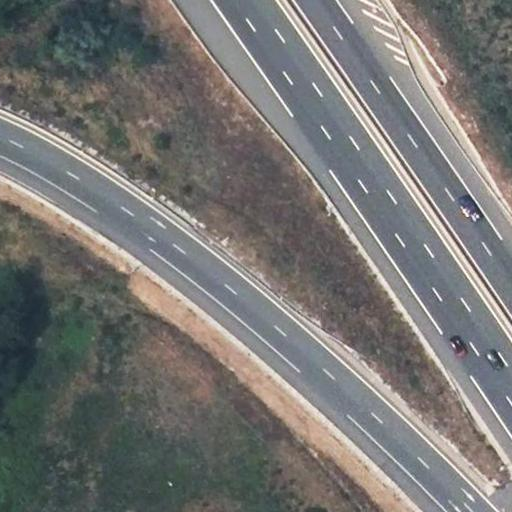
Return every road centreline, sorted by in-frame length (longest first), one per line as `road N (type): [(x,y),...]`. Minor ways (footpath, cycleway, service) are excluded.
road 1 (motorway): [(0,141),(127,212),(235,293),(376,414),(474,511)]
road 2 (motorway): [(244,0),(511,389)]
road 3 (motorway): [(511,282),(316,0)]
